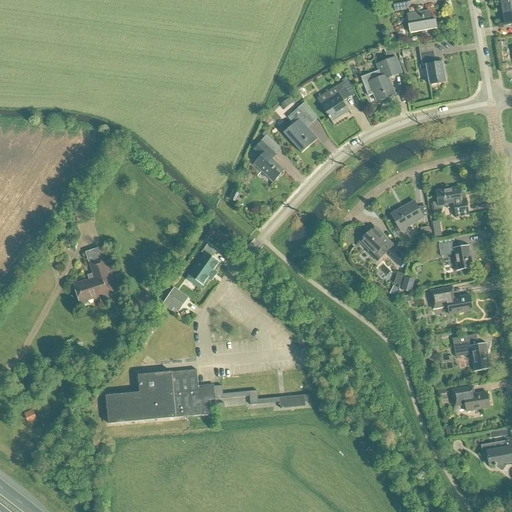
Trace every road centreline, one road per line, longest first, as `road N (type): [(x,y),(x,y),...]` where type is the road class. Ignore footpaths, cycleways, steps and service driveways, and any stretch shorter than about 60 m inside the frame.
road 1 (residential): [(246,255),(318,175),(366,137),(492,101)]
road 2 (residential): [(344,222),(408,173),(502,154)]
road 3 (residential): [(223,287),(201,319),(204,361),(297,355)]
